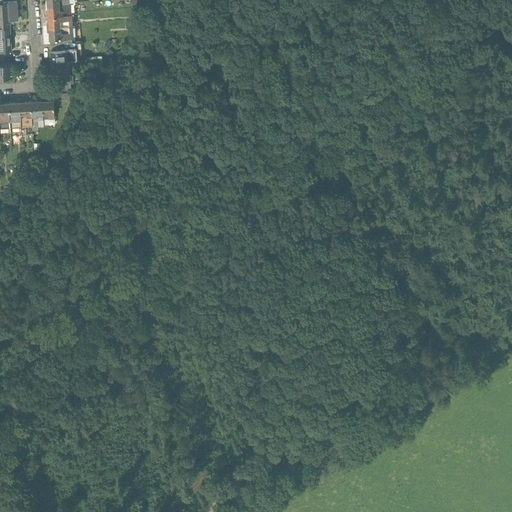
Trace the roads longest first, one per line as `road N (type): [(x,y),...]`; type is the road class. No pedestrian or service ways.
road 1 (track): [(444,303),(215,511)]
road 2 (residential): [(0,89),(37,82),(32,0)]
